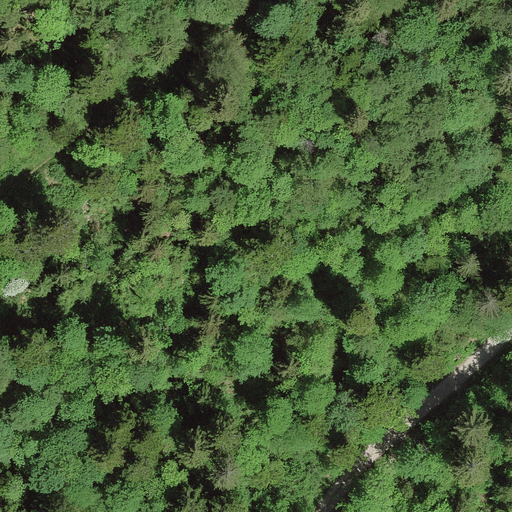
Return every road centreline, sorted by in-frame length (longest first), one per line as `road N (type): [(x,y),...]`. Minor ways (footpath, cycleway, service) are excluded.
road 1 (track): [(265,0),(0,190)]
road 2 (track): [(511,327),(419,411),(336,511)]
